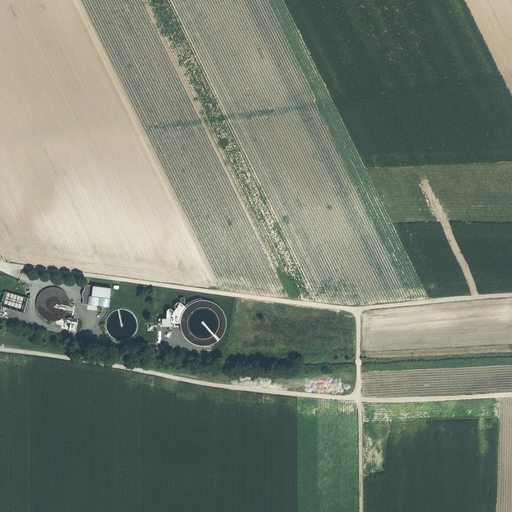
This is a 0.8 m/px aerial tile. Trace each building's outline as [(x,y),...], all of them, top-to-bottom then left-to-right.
[(110,288),(84,285),(83,290),(82,290),(82,291),(81,292),(81,293),(81,294),(81,295),(81,296),(81,297),(81,298),(82,299),(81,304),(93,306),(107,307),(110,288)] [(47,288),(44,290),(41,292),(38,295),(36,299),(35,303),(36,307),(37,311),(38,314),(41,317),(44,319),(48,321),(52,321),(56,321),(59,320),(62,318),(65,316),(66,314),(67,312),(68,310),(69,307),(69,303),(68,300),(67,297),(66,294),(63,292),(62,291),(61,290),(59,289),(57,288),(55,288),(53,288),(51,288),(47,288)] [(0,301),(0,306),(24,313),(28,298),(3,291),(0,301)] [(70,317),(73,304),(69,303),(69,307),(68,310),(67,312),(66,314),(65,316),(70,317)] [(160,325),(169,326),(172,309),(167,308),(165,318),(161,318),(160,325)] [(124,309),(120,309),(116,309),(114,310),(113,311),(110,313),(107,316),(105,319),(104,323),(104,326),(105,330),(107,334),(109,337),(113,339),(116,340),(120,341),(124,340),(127,339),(130,337),(133,334),(135,331),(136,327),(136,323),(135,319),(133,316),(132,314),(131,313),(128,311),(124,309)] [(73,331),(75,322),(73,322),(74,318),(72,318),(69,317),(68,317),(67,317),(66,318),(66,319),(65,319),(65,320),(65,321),(66,321),(66,322),(67,322),(67,323),(68,323),(70,323),(68,330),(69,330),(73,331)]
